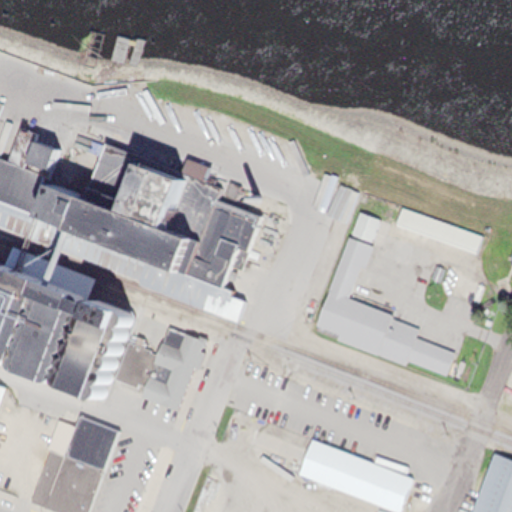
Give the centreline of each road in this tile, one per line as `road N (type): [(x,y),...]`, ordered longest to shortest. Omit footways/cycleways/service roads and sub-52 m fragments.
road 1 (residential): [(168,511),(236,335),(261,303)]
road 2 (residential): [(447,511),(511,345)]
